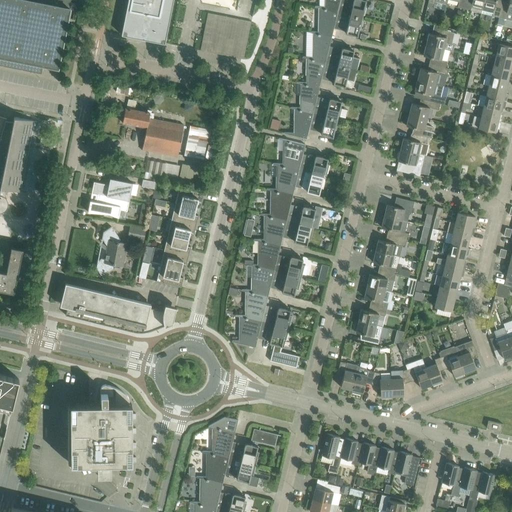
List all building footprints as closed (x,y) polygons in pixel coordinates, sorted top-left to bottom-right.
[(0,0),(0,65),(41,73),(43,65),(57,67),(69,9),(73,10),(73,9),(75,3),(71,2),(70,0),(0,0)] [(128,0),(121,34),(121,35),(165,43),(173,0),(128,0)] [(340,0),(325,0),(325,6),(315,6),(344,13),(345,8),(339,6),(340,0)] [(344,13),(361,18),(362,15),(364,15),(366,7),(364,7),(365,0),(353,0),(351,9),(345,8),(344,13)] [(457,7),(463,8),(465,0),(456,0),(459,1),(457,7)] [(470,10),(481,13),(482,6),(483,0),(465,0),(463,8),(470,10)] [(483,0),(482,6),(481,13),(492,15),(498,17),(502,4),(496,2),(496,0),(483,0)] [(511,20),(511,0),(509,0),(508,5),(502,4),(498,17),(511,20)] [(309,31),(308,32),(331,37),(333,32),(336,17),(342,19),(344,13),(315,6),(315,7),(320,8),(319,31),(309,31)] [(342,19),(341,23),(347,25),(346,31),(345,33),(357,36),(359,29),(361,29),(363,21),(361,20),(361,18),(344,13),(342,19)] [(454,44),(451,43),(454,32),(436,28),(435,34),(429,33),(426,44),(443,48),(453,51),(454,44)] [(330,42),(331,37),(308,32),(314,33),(313,56),(302,56),(302,57),(331,64),(333,58),(327,57),(330,42)] [(496,54),(511,58),(511,57),(511,46),(499,43),(496,54)] [(434,58),(432,64),(445,67),(447,61),(441,60),(443,48),(426,44),(423,56),(434,58)] [(339,60),(333,58),(331,64),(357,70),(360,58),(352,57),(353,50),(342,47),(339,60)] [(511,57),(511,58),(496,54),(494,65),(511,69),(511,65),(511,57)] [(296,82),(319,88),(320,82),(324,68),(330,69),(331,64),(302,57),(307,58),(307,82),(296,82)] [(363,61),(361,69),(372,72),(374,64),(363,61)] [(345,86),(346,80),(354,82),(357,70),(331,64),(330,69),(336,71),(333,83),(345,86)] [(420,68),(417,79),(435,83),(441,85),(442,85),(445,74),(447,74),(448,68),(445,67),(432,64),(431,70),(427,70),(420,68)] [(494,65),(491,75),(508,79),(511,69),(494,65)] [(505,90),(508,79),(491,75),(488,85),(505,90)] [(417,79),(415,91),(425,93),(424,99),(437,102),(438,96),(441,85),(435,83),(417,79)] [(290,107),(319,114),(320,109),(314,107),(318,93),(319,88),(296,82),(301,84),(301,107),(290,107)] [(107,84),(103,101),(110,103),(114,86),(107,84)] [(117,85),(116,92),(124,93),(125,87),(117,85)] [(488,85),(486,96),(506,101),(508,94),(505,93),(505,90),(488,85)] [(506,101),(486,96),(483,106),(502,111),(500,111),(501,107),(504,108),(506,101)] [(326,110),(320,109),(319,114),(337,119),(337,116),(339,116),(341,108),(339,108),(341,101),(330,98),(326,110)] [(412,103),(409,114),(426,118),(429,107),(438,109),(440,103),(437,102),(424,99),(422,105),(412,103)] [(483,106),(481,117),(501,122),(502,115),(499,114),(500,111),(502,112),(502,111),(483,106)] [(312,118),(318,120),(319,114),(290,107),(290,108),(295,109),(294,132),(284,132),(284,133),(307,138),(308,133),(312,118)] [(125,108),(122,122),(146,127),(142,149),(177,156),(184,125),(183,125),(185,115),(158,110),(156,119),(155,119),(153,119),(153,116),(153,113),(151,113),(151,111),(147,110),(147,111),(146,111),(146,112),(134,110),(126,108),(125,108)] [(337,119),(319,114),(318,120),(324,121),(321,134),(332,137),(334,130),(336,130),(338,122),(336,121),(337,119)] [(425,125),(426,118),(409,114),(406,126),(417,128),(415,134),(428,137),(431,138),(433,132),(430,131),(431,127),(425,125)] [(0,116),(0,211),(1,211),(2,211),(4,210),(5,209),(6,208),(7,207),(7,206),(7,205),(7,204),(7,203),(7,202),(7,201),(7,200),(6,198),(6,197),(5,196),(4,195),(6,189),(26,193),(26,192),(21,191),(35,121),(40,122),(14,117),(13,122),(6,120),(7,118),(0,116)] [(499,129),(501,122),(481,117),(478,128),(495,132),(496,128),(499,129)] [(269,128),(278,130),(280,121),(271,119),(269,128)] [(190,126),(184,155),(204,159),(203,164),(212,166),(216,144),(217,139),(209,137),(210,130),(190,126)] [(403,138),(400,149),(425,155),(426,155),(429,144),(427,144),(428,137),(415,134),(412,134),(411,140),(403,138)] [(305,144),(279,138),(278,138),(284,140),(283,163),(272,163),(305,171),(306,166),(300,164),(304,150),(305,144)] [(420,176),(425,155),(400,149),(397,161),(402,162),(400,171),(420,176)] [(312,167),(306,166),(305,171),(326,177),(329,164),(326,164),(328,158),(315,155),(312,167)] [(147,171),(163,174),(164,172),(178,175),(180,164),(149,159),(147,171)] [(266,188),(266,189),(293,195),(294,190),(297,175),(303,177),(305,171),(272,163),(272,164),(277,165),(277,188),(266,188)] [(180,177),(178,183),(206,188),(209,173),(193,170),(193,166),(182,164),(180,177)] [(323,189),(326,177),(305,171),(303,177),(310,178),(306,191),(319,194),(320,188),(323,189)] [(129,201),(133,183),(110,178),(108,185),(104,184),(94,182),(91,193),(92,194),(92,193),(97,194),(129,201)] [(143,179),(141,186),(154,189),(156,181),(143,179)] [(175,203),(196,208),(197,201),(201,202),(201,203),(204,193),(178,187),(178,188),(180,188),(181,194),(177,203),(175,203)] [(155,189),(153,197),(160,199),(161,191),(155,189)] [(291,200),(293,195),(266,189),(271,190),(271,214),(260,213),(260,214),(292,222),(294,216),(288,215),(291,200)] [(129,201),(97,194),(96,201),(90,200),(88,212),(107,214),(118,218),(120,209),(126,211),(127,211),(129,201)] [(387,204),(384,216),(401,220),(403,213),(409,215),(411,213),(414,201),(396,197),(394,206),(387,204)] [(194,215),(196,208),(175,203),(176,204),(176,214),(173,219),(171,218),(196,225),(198,215),(198,216),(194,215)] [(294,216),(292,222),(314,227),(318,228),(323,207),(315,206),(315,208),(303,205),(302,208),(300,218),(294,216)] [(432,215),(434,207),(426,205),(424,213),(432,215)] [(45,209),(45,207),(40,206),(37,221),(42,223),(45,209)] [(477,219),(474,219),(474,216),(458,212),(456,217),(453,216),(451,222),(475,227),(477,219)] [(141,214),(139,224),(146,225),(148,216),(141,214)] [(254,239),(280,246),(281,240),(285,226),(291,228),(292,222),(260,214),(265,216),(265,239),(254,239)] [(384,216),(381,227),(392,230),(390,236),(406,240),(408,234),(408,233),(405,232),(407,221),(401,220),(384,216)] [(167,234),(188,239),(190,232),(193,233),(193,234),(194,234),(196,225),(171,218),(171,219),(173,219),(173,225),(169,234),(167,234)] [(311,239),(314,227),(292,222),(291,228),(297,229),(294,241),(306,244),(308,239),(311,239)] [(455,223),(452,233),(469,237),(470,233),(473,234),(475,227),(451,222),(455,223)] [(108,242),(107,251),(105,259),(101,259),(97,261),(96,268),(103,278),(104,278),(101,274),(111,267),(111,263),(122,266),(126,244),(119,242),(120,239),(111,227),(113,226),(113,225),(103,232),(102,238),(105,243),(106,242),(108,242)] [(128,238),(143,241),(145,229),(130,226),(128,238)] [(245,227),(243,235),(250,237),(252,229),(245,227)] [(432,228),(430,239),(434,240),(436,240),(438,230),(437,229),(432,228)] [(467,248),(469,237),(452,233),(450,244),(467,248)] [(186,246),(188,239),(167,234),(169,235),(168,245),(165,250),(163,249),(189,256),(191,246),(190,246),(190,247),(186,246)] [(378,240),(375,251),(393,255),(399,256),(402,245),(405,246),(406,240),(390,236),(389,242),(378,240)] [(279,251),(280,246),(254,239),(254,240),(259,241),(258,264),(248,264),(280,272),(281,267),(275,265),(279,251)] [(450,244),(447,254),(464,258),(465,255),(468,255),(470,248),(467,248),(450,244)] [(11,247),(9,259),(8,261),(6,272),(0,270),(0,290),(14,293),(14,292),(13,292),(11,274),(17,275),(23,249),(11,247)] [(160,265),(159,265),(180,270),(182,263),(186,264),(186,265),(189,256),(163,249),(163,250),(165,250),(166,256),(161,265),(160,265)] [(383,264),(382,271),(395,274),(409,277),(410,271),(401,269),(401,266),(402,264),(398,263),(399,256),(393,255),(375,251),(373,261),(383,264)] [(447,254),(445,265),(464,269),(466,262),(463,262),(464,258),(447,254)] [(287,268),(281,267),(280,272),(301,278),(304,265),(301,265),(303,259),(290,256),(287,268)] [(241,289),(241,290),(268,296),(269,291),(273,277),(279,278),(280,272),(248,264),(248,265),(253,266),(252,289),(241,289)] [(179,277),(180,270),(159,265),(161,266),(161,276),(158,281),(156,280),(156,281),(181,287),(183,277),(182,278),(179,277)] [(445,265),(442,275),(459,279),(460,276),(463,276),(464,269),(445,265)] [(370,274),(367,285),(384,290),(391,291),(393,280),(395,274),(382,271),(380,277),(370,274)] [(298,290),(301,278),(280,272),(279,278),(285,280),(282,292),(294,295),(295,289),(298,290)] [(456,290),(459,279),(442,275),(440,286),(456,290)] [(65,282),(61,298),(79,302),(78,309),(84,311),(85,304),(95,306),(99,291),(100,292),(100,291),(65,282)] [(504,284),(498,282),(495,295),(507,298),(510,286),(504,284)] [(367,285),(364,297),(375,299),(373,306),(386,309),(387,305),(388,302),(382,301),(384,290),(367,285)] [(440,286),(437,296),(454,300),(456,290),(440,286)] [(235,315),(268,323),(269,317),(263,316),(266,301),(268,296),(241,290),(246,291),(246,315),(235,315)] [(92,321),(122,329),(130,298),(100,291),(100,292),(99,291),(95,306),(92,321)] [(414,291),(412,299),(422,302),(424,294),(414,291)] [(451,311),(454,300),(437,296),(434,307),(451,311)] [(60,305),(67,307),(65,315),(92,321),(95,306),(85,304),(84,311),(78,309),(79,302),(61,298),(60,305)] [(144,332),(150,307),(151,303),(130,298),(122,329),(133,331),(135,332),(137,332),(140,332),(142,332),(144,332)] [(163,318),(164,325),(172,323),(174,313),(176,307),(176,306),(165,304),(163,311),(163,318)] [(275,319),(269,317),(268,323),(289,328),(292,316),(289,315),(290,309),(278,306),(275,319)] [(361,309),(358,320),(376,325),(379,313),(385,315),(385,312),(386,309),(373,306),(372,312),(361,309)] [(151,331),(164,325),(163,318),(163,311),(150,307),(144,332),(146,332),(147,332),(149,331),(151,331)] [(268,323),(235,315),(240,317),(240,340),(236,340),(232,340),(232,341),(255,347),(260,327),(266,329),(268,323)] [(467,319),(454,321),(458,338),(470,335),(467,319)] [(501,319),(495,322),(498,328),(504,326),(501,319)] [(358,320),(356,332),(362,333),(360,340),(378,344),(382,326),(376,325),(358,320)] [(286,340),(289,328),(268,323),(266,329),(272,330),(269,342),(274,344),(270,360),(296,367),(299,356),(280,351),(281,345),(283,340),(286,340)] [(393,343),(401,340),(403,331),(396,330),(393,343)] [(511,354),(511,348),(511,347),(506,333),(490,339),(494,351),(500,348),(503,358),(511,355),(511,354)] [(472,359),(478,356),(474,345),(467,347),(469,351),(459,355),(465,372),(475,368),(472,359)] [(439,353),(440,357),(445,369),(450,367),(454,376),(456,375),(457,378),(464,375),(463,373),(465,372),(459,355),(455,347),(439,353)] [(431,384),(432,384),(433,386),(441,383),(441,381),(442,380),(439,371),(445,369),(440,357),(434,359),(436,364),(425,367),(431,384)] [(406,365),(407,369),(411,381),(417,379),(421,388),(431,384),(425,367),(422,359),(406,365)] [(340,361),(337,375),(343,377),(340,387),(351,389),(357,365),(340,361)] [(357,365),(351,389),(352,389),(352,392),(360,394),(361,392),(363,392),(365,382),(371,384),(374,371),(368,370),(357,365)] [(391,371),(391,378),(392,396),(403,395),(403,384),(411,381),(407,369),(402,371),(391,371)] [(380,396),(382,396),(382,399),(391,398),(391,396),(392,396),(391,378),(380,379),(379,373),(374,371),(371,384),(380,386),(380,396)] [(0,374),(0,402),(12,406),(19,379),(0,374)] [(101,404),(89,404),(70,404),(70,464),(98,464),(98,465),(97,465),(98,478),(111,478),(111,464),(132,463),(132,462),(136,462),(136,457),(132,457),(132,447),(136,447),(136,442),(132,442),(132,433),(136,433),(136,428),(132,428),(132,418),(136,418),(136,413),(132,413),(131,404),(129,404),(129,400),(129,399),(128,398),(128,397),(127,396),(127,395),(126,394),(125,393),(123,392),(120,390),(119,389),(117,388),(113,386),(110,386),(107,385),(106,385),(105,385),(104,385),(103,385),(102,386),(101,387),(100,388),(100,389),(100,402),(101,402),(101,404)] [(202,451),(235,459),(236,454),(230,452),(235,430),(238,420),(225,417),(208,426),(212,427),(212,451),(202,451)] [(486,428),(487,428),(500,431),(501,431),(503,424),(488,420),(488,421),(486,428)] [(236,454),(235,459),(256,464),(259,452),(256,451),(257,446),(256,445),(257,441),(275,446),(278,435),(278,434),(259,429),(254,428),(251,438),(253,438),(252,441),(251,444),(245,443),(242,455),(236,454)] [(327,433),(322,455),(333,458),(332,464),(329,464),(328,471),(337,473),(338,467),(339,467),(340,463),(341,457),(345,438),(345,439),(339,438),(339,436),(327,433)] [(351,463),(358,465),(364,442),(363,442),(363,444),(357,442),(358,441),(345,438),(341,457),(352,460),(351,463)] [(374,471),(375,472),(382,447),(381,446),(381,448),(375,447),(376,445),(364,442),(358,465),(359,462),(369,464),(367,473),(374,474),(374,471)] [(394,474),(400,451),(399,451),(399,452),(393,451),(394,449),(382,447),(375,472),(376,472),(377,466),(388,469),(387,472),(394,474)] [(232,469),(233,465),(235,459),(202,451),(202,452),(206,453),(205,476),(196,476),(222,483),(224,478),(226,468),(232,469)] [(406,476),(404,483),(413,485),(420,457),(411,455),(412,454),(400,451),(394,474),(395,473),(406,476)] [(233,465),(232,469),(238,471),(237,474),(237,477),(236,479),(247,481),(247,484),(257,486),(259,478),(253,476),(256,464),(235,459),(233,465)] [(441,482),(453,485),(458,467),(458,465),(446,462),(441,482)] [(460,493),(470,495),(476,471),(477,470),(476,470),(464,467),(464,468),(458,467),(453,485),(451,494),(458,496),(459,492),(460,493)] [(476,471),(470,495),(469,499),(476,500),(478,491),(490,494),(495,474),(482,471),(482,473),(476,471)] [(222,483),(196,476),(196,477),(200,478),(199,501),(190,501),(190,502),(222,510),(224,504),(218,503),(221,487),(222,483)] [(358,477),(356,485),(362,487),(364,478),(358,477)] [(333,492),(338,493),(340,487),(327,483),(325,490),(315,487),(313,499),(330,503),(333,492)] [(230,505),(224,504),(222,510),(231,511),(244,511),(247,503),(244,502),(245,496),(244,496),(233,493),(230,505)] [(448,508),(451,494),(446,493),(444,500),(437,498),(436,505),(437,505),(448,508)] [(404,503),(396,501),(397,498),(382,494),(378,508),(386,510),(393,511),(402,511),(403,510),(404,509),(405,508),(406,506),(405,504),(404,504),(404,503)] [(330,503),(313,499),(310,511),(313,511),(336,511),(340,506),(330,503)] [(221,511),(222,510),(190,502),(193,503),(193,511),(221,511)]
